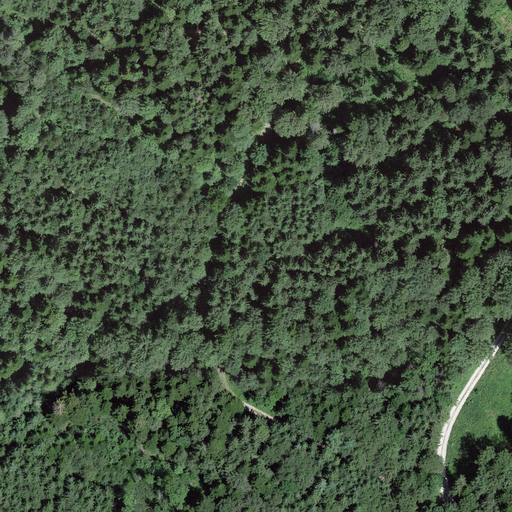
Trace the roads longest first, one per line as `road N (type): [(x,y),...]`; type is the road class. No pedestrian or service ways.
road 1 (track): [(435,511),(218,394),(121,331),(41,262),(0,206)]
road 2 (track): [(441,511),(438,467),(459,403),(511,321)]
